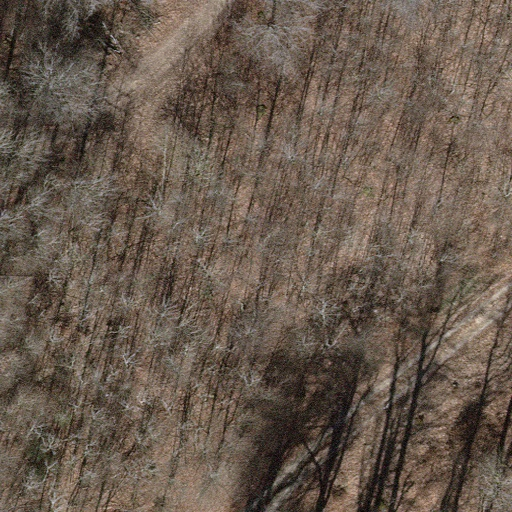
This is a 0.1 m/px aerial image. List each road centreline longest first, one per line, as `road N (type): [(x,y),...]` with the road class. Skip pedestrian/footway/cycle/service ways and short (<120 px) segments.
road 1 (track): [(511,319),(291,511)]
road 2 (track): [(0,130),(74,117),(174,68),(253,0)]
